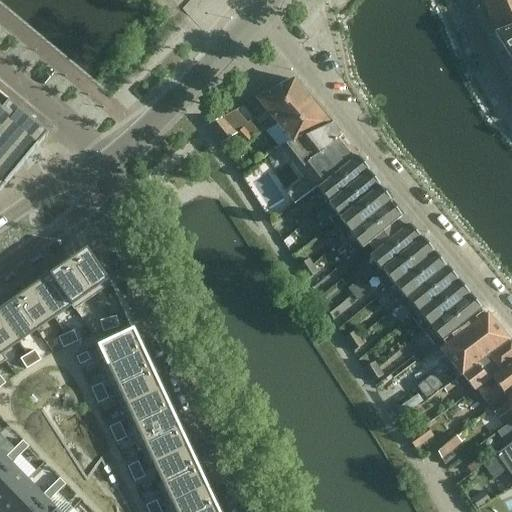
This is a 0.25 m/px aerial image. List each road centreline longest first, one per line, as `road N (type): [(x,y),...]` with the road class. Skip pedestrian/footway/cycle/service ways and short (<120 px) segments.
road 1 (residential): [(260,9),(413,214),(511,324)]
road 2 (residential): [(242,511),(90,181)]
road 3 (residential): [(109,162),(184,96),(260,9)]
road 4 (residential): [(0,70),(109,162)]
road 5 (residential): [(0,267),(71,216),(90,181)]
